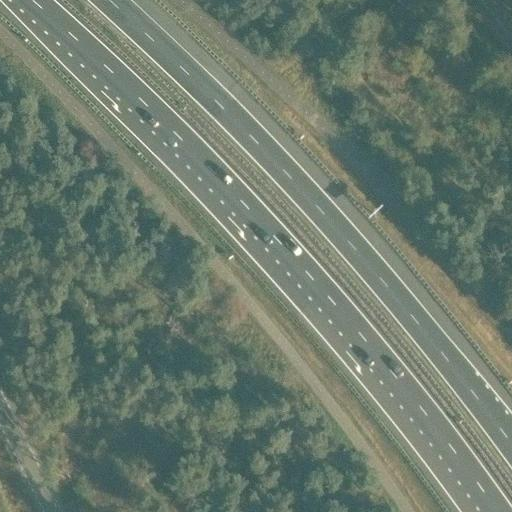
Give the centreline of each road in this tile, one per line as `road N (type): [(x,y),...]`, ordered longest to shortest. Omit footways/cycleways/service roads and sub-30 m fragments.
road 1 (motorway): [(31,0),(234,197),(388,369),(496,511)]
road 2 (unclassified): [(0,34),(216,268),(405,511)]
road 3 (motorway): [(511,447),(280,164),(103,0)]
